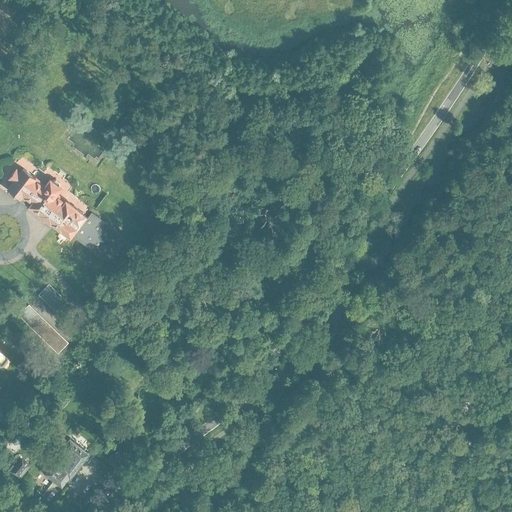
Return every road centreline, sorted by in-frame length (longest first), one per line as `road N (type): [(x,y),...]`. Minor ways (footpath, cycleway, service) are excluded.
road 1 (tertiary): [(510,0),(450,102),(253,387),(99,511)]
road 2 (unknown): [(160,503),(168,439),(218,392),(369,174),(411,135),(495,0)]
